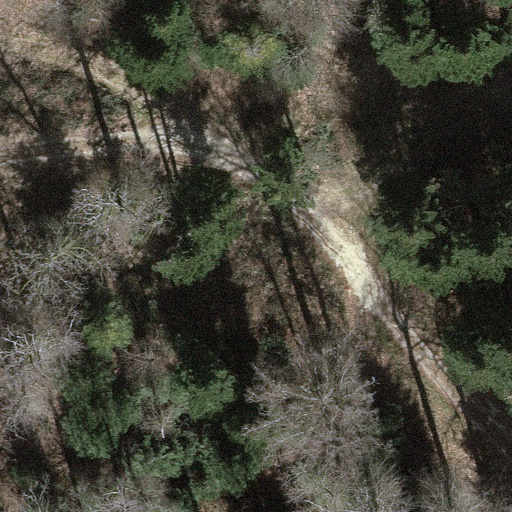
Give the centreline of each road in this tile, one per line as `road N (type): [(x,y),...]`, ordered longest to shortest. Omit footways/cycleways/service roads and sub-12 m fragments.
road 1 (track): [(0,162),(221,129),(511,447)]
road 2 (track): [(221,129),(511,84)]
